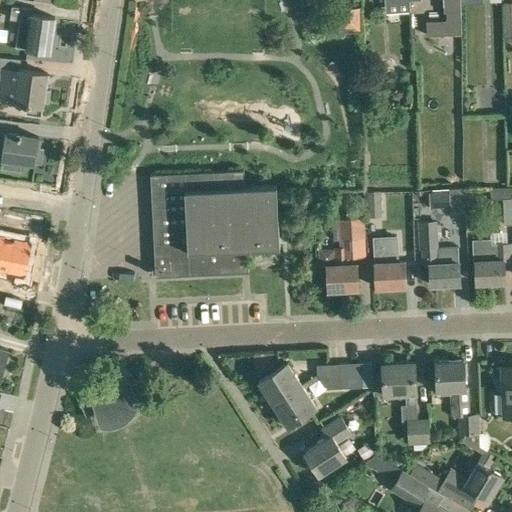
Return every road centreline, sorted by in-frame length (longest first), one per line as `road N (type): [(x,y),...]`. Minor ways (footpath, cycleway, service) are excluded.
road 1 (residential): [(511,326),(96,343),(64,335)]
road 2 (residential): [(83,201),(112,0)]
road 3 (residential): [(16,511),(64,335)]
road 4 (residential): [(64,335),(83,201)]
